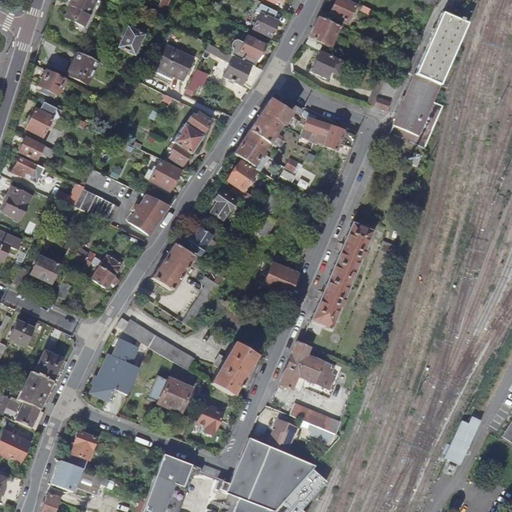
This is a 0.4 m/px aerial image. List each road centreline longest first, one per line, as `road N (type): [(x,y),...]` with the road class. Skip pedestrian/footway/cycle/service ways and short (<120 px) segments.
road 1 (residential): [(62,405),(224,466),(368,130),(272,75)]
road 2 (residential): [(272,75),(95,336)]
